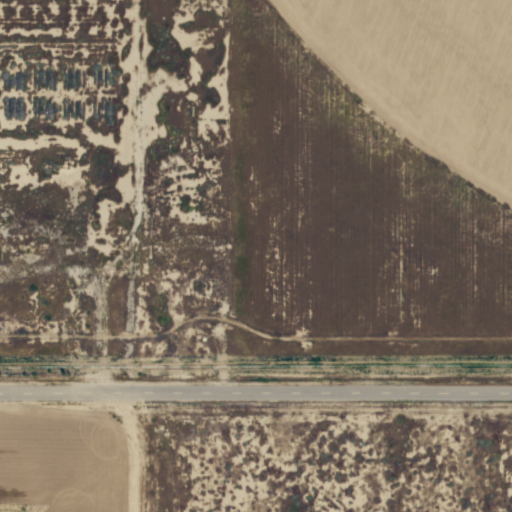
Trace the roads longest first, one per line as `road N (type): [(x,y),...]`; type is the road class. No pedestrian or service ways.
road 1 (residential): [(0,390),(511,386)]
road 2 (track): [(131,384),(123,0)]
road 3 (track): [(131,511),(131,384)]
